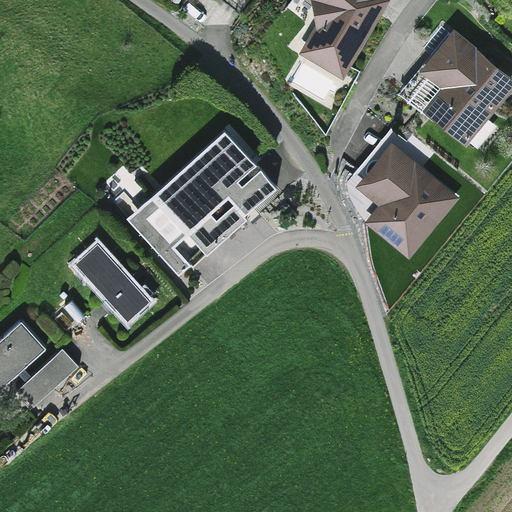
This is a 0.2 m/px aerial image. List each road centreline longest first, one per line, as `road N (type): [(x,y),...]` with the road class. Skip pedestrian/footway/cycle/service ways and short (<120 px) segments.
road 1 (unclassified): [(350,247),(433,511),(511,425)]
road 2 (unclassified): [(350,247),(302,238),(269,248),(51,418)]
road 3 (unclassified): [(141,0),(202,45),(275,119),(318,176),(350,247)]
road 4 (residential): [(338,141),(424,0)]
